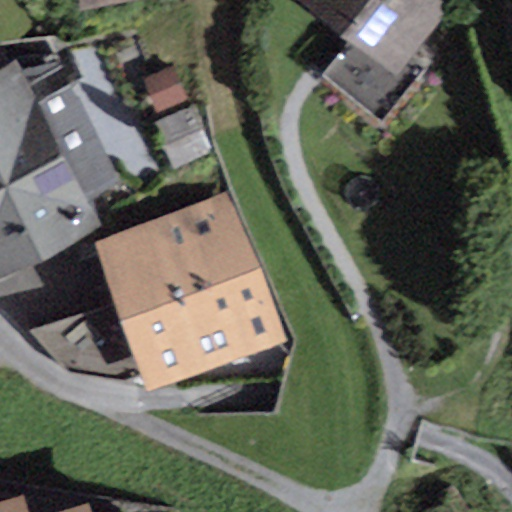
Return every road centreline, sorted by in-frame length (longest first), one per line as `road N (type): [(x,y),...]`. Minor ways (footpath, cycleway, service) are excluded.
road 1 (residential): [(101,402),(332,510),(362,502),(381,474),(397,405),(391,362),(295,168),(288,132),(297,101),(333,49)]
road 2 (residential): [(101,402),(282,394),(481,465),(511,490)]
road 3 (residential): [(0,332),(49,378),(101,402)]
